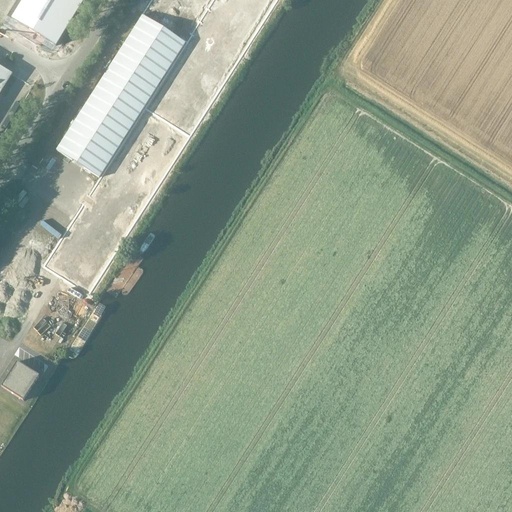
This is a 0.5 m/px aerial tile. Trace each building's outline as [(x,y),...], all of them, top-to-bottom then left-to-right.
[(23,0),(12,19),(56,47),(84,0),(23,0)] [(159,0),(30,193),(117,246),(274,0),(159,0)] [(0,92),(11,75),(0,68),(0,92)] [(81,252),(93,257),(98,246),(86,241),(81,252)] [(69,289),(64,298),(70,301),(75,292),(69,289)] [(32,329),(37,330),(41,315),(37,313),(32,329)] [(45,334),(33,350),(40,355),(51,338),(45,334)] [(1,387),(23,401),(39,376),(17,362),(1,387)]
